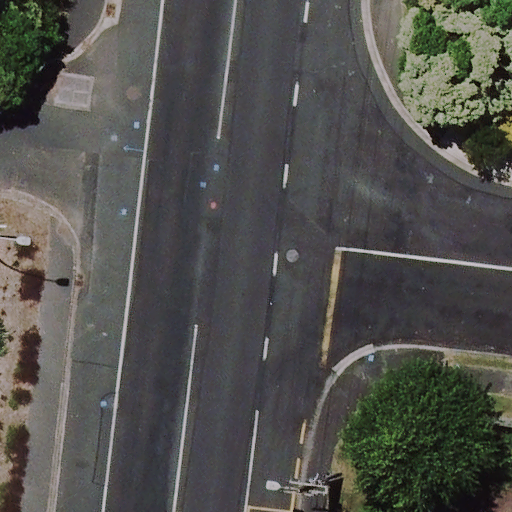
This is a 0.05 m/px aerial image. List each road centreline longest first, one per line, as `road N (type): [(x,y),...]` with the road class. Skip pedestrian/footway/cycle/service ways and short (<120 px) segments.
road 1 (residential): [(209,234),(511,268)]
road 2 (secondary): [(209,234),(177,511)]
road 3 (secondary): [(236,0),(209,234)]
